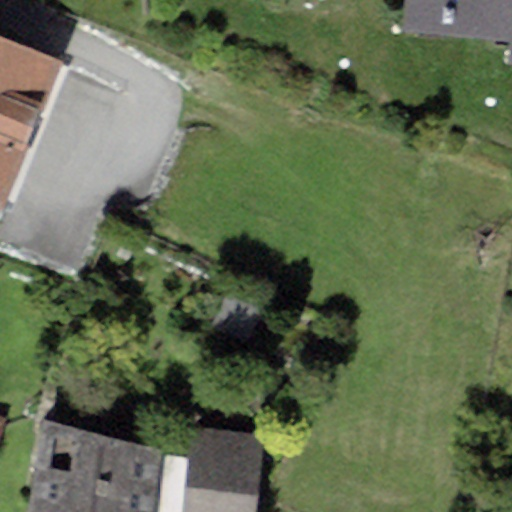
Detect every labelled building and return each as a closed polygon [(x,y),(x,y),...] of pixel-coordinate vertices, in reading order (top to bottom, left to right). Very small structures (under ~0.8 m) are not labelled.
[(511,0),(427,0),(425,34),(511,39),(511,0)] [(0,32),(0,198),(32,213),(85,65),(0,32)] [(59,511),(179,511),(187,451),(74,424),(59,511)] [(0,473),(14,431),(0,426),(0,473)] [(278,511),(283,455),(215,444),(209,511),(278,511)]
